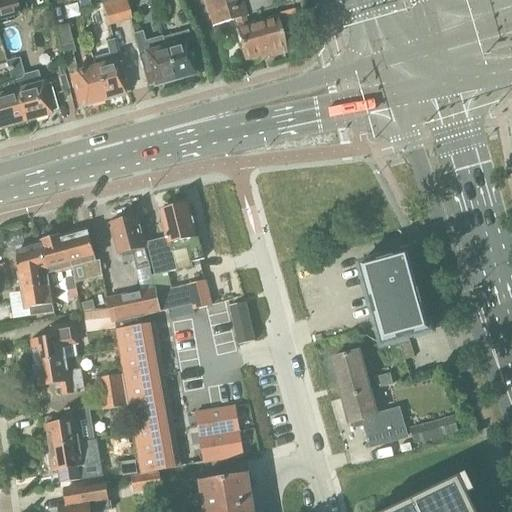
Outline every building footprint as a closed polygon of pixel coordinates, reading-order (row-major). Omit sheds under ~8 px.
[(0,0),(0,19),(18,14),(14,0),(0,0)] [(108,27),(119,24),(117,19),(112,0),(99,0),(103,12),(108,27)] [(112,0),(117,19),(119,24),(131,20),(125,0),(112,0)] [(246,16),(241,0),(203,0),(211,26),(234,19),(236,29),(234,29),(243,59),(267,52),(268,55),(285,50),(276,18),(247,26),(244,16),(246,16)] [(90,107),(103,103),(94,68),(77,73),(72,54),(75,53),(67,25),(55,28),(68,76),(67,76),(70,89),(73,88),(78,107),(89,103),(90,107)] [(164,47),(163,48),(173,82),(187,78),(186,76),(196,73),(190,55),(193,54),(189,42),(190,42),(187,31),(162,39),(164,47)] [(159,86),(173,82),(163,48),(164,47),(162,39),(146,43),(143,34),(132,37),(138,55),(137,55),(141,69),(143,68),(148,86),(158,84),(159,86)] [(108,64),(94,68),(103,103),(116,99),(115,96),(126,93),(120,75),(124,73),(115,41),(106,43),(110,55),(106,56),(108,64)] [(11,81),(10,82),(22,122),(48,115),(48,113),(55,111),(48,85),(41,87),(37,72),(24,76),(19,59),(5,62),(11,81)] [(57,77),(57,79),(61,93),(70,91),(65,75),(57,77)] [(10,82),(0,84),(0,128),(22,122),(10,82)] [(198,234),(196,235),(188,204),(163,211),(169,238),(147,243),(155,276),(178,271),(173,252),(187,248),(191,263),(204,260),(198,234)] [(149,267),(144,248),(136,218),(113,224),(120,254),(122,254),(124,263),(136,260),(138,270),(149,267)] [(66,237),(64,238),(73,269),(75,277),(76,283),(103,276),(102,270),(100,261),(97,262),(88,231),(77,235),(74,233),(68,234),(66,237)] [(43,244),(41,244),(49,276),(73,269),(64,238),(53,241),(50,239),(44,241),(43,244)] [(19,250),(16,251),(20,271),(18,274),(19,280),(21,282),(25,303),(25,305),(26,310),(30,309),(31,315),(31,317),(55,314),(54,305),(49,276),(41,244),(30,248),(27,246),(21,247),(19,250)] [(361,265),(382,343),(430,331),(409,252),(361,265)] [(75,277),(66,279),(68,292),(77,290),(76,283),(75,277)] [(190,285),(156,293),(161,312),(195,304),(197,310),(214,305),(208,281),(190,285)] [(152,314),(161,312),(156,293),(156,289),(108,299),(113,322),(114,322),(152,314)] [(94,309),(92,302),(83,305),(85,312),(94,309)] [(25,303),(11,305),(14,320),(31,317),(31,315),(30,309),(26,310),(25,305),(25,303)] [(255,342),(246,304),(244,304),(230,307),(239,346),(255,342)] [(109,309),(83,313),(86,333),(112,329),(109,309)] [(115,330),(116,331),(154,324),(152,314),(114,322),(115,330)] [(32,345),(35,365),(68,359),(78,358),(76,347),(78,346),(74,324),(52,328),(54,338),(35,341),(32,345)] [(154,325),(154,324),(116,331),(118,346),(158,339),(155,325),(154,325)] [(118,346),(121,360),(160,353),(158,339),(118,346)] [(334,358),(345,398),(372,390),(361,351),(334,358)] [(163,367),(160,353),(121,360),(123,374),(163,367)] [(61,384),(63,396),(78,393),(78,391),(85,389),(82,371),(70,373),(68,359),(35,365),(39,385),(43,387),(61,384)] [(123,374),(126,388),(165,381),(163,367),(123,374)] [(98,378),(101,397),(126,393),(126,388),(123,374),(98,378)] [(375,378),(378,389),(393,385),(390,375),(390,374),(375,378)] [(126,388),(126,393),(128,402),(167,395),(165,381),(126,388)] [(352,424),(363,421),(370,448),(407,438),(399,409),(379,415),(372,390),(345,398),(352,424)] [(103,411),(129,406),(128,402),(126,393),(101,397),(103,411)] [(128,402),(129,406),(131,416),(170,410),(167,395),(128,402)] [(199,439),(240,432),(236,407),(195,414),(199,439)] [(46,432),(44,432),(46,444),(48,443),(49,449),(93,442),(93,441),(88,408),(80,409),(80,408),(65,410),(67,422),(48,425),(45,429),(46,432)] [(131,416),(133,431),(172,424),(170,410),(131,416)] [(410,429),(414,445),(458,433),(454,417),(410,429)] [(172,424),(133,431),(136,445),(175,438),(172,424)] [(244,457),(240,432),(199,439),(204,464),(244,457)] [(138,459),(177,452),(175,438),(136,445),(138,459)] [(50,455),(47,455),(49,467),(52,466),(52,469),(56,472),(57,472),(59,485),(65,484),(104,478),(97,440),(93,441),(93,442),(49,449),(50,455)] [(177,452),(138,459),(141,474),(180,468),(181,467),(181,465),(180,465),(177,452)] [(117,479),(117,480),(132,478),(132,477),(131,475),(138,474),(136,460),(117,463),(120,478),(117,479)] [(132,477),(132,478),(117,480),(118,486),(133,484),(134,492),(161,487),(159,473),(132,477)] [(254,511),(249,474),(200,482),(203,501),(209,500),(210,511),(254,511)] [(476,511),(460,478),(389,511),(476,511)] [(59,511),(102,511),(104,511),(111,511),(107,485),(64,492),(67,507),(59,509),(59,511)]
